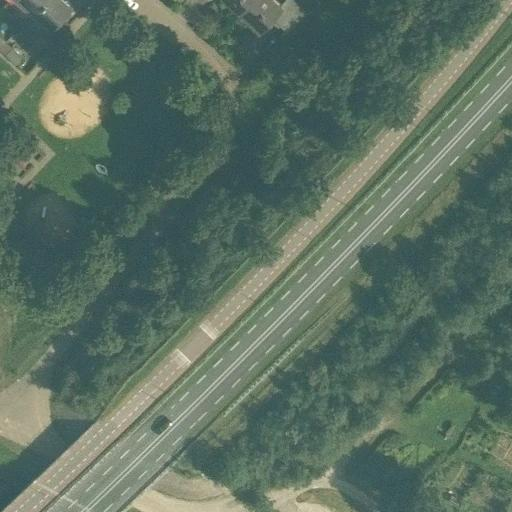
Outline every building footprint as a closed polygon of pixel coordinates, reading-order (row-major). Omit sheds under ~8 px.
[(41,0),(17,0),(30,12),(41,0)] [(71,4),(66,0),(41,0),(30,12),(49,29),(44,34),(53,42),(70,24),(61,15),(71,4)] [(226,0),(239,12),(250,0),(226,0)] [(279,0),(250,0),(239,12),(259,29),(269,18),(278,26),(279,25),(298,4),(293,0),(283,0),(282,2),(279,0)] [(305,11),(298,4),(279,25),(287,31),(305,11)] [(16,66),(24,59),(12,46),(5,54),(16,66)]
